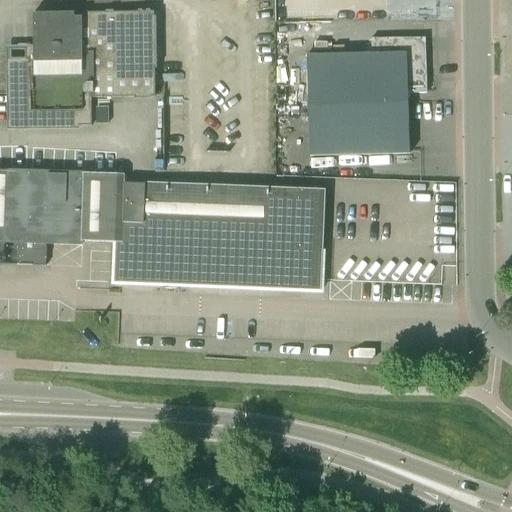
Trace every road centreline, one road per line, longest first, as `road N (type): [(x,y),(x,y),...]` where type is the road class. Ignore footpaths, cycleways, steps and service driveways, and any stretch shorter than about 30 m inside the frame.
road 1 (tertiary): [(496,511),(387,467),(278,435),(4,414)]
road 2 (residential): [(511,346),(491,328),(481,302),(476,0)]
